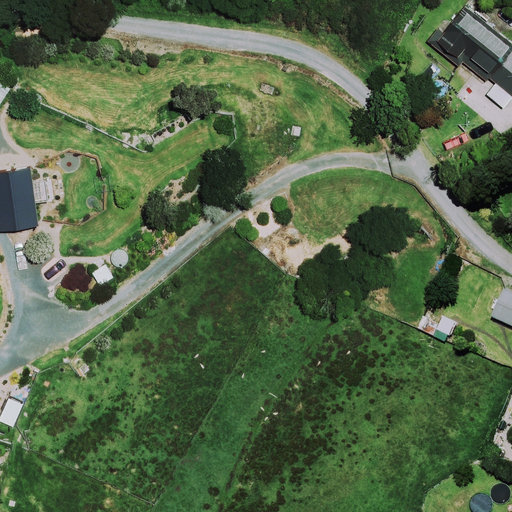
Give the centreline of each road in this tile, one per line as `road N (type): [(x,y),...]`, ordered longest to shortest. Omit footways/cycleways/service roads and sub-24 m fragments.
road 1 (track): [(511,264),(491,251),(349,81),(295,51),(0,15)]
road 2 (track): [(425,169),(359,155),(284,175),(76,332),(0,372)]
